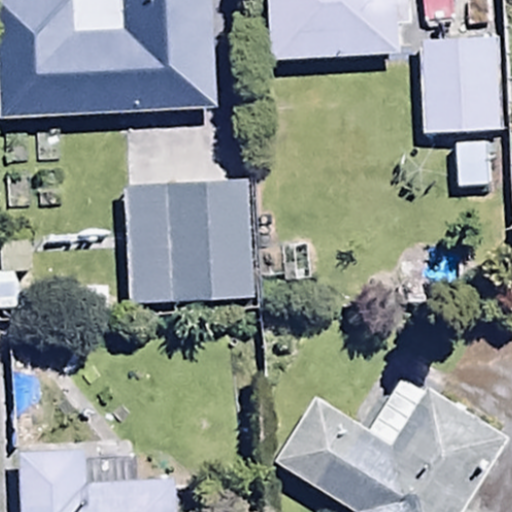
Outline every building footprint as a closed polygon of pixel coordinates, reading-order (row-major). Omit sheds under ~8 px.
[(0,0),(0,119),(216,111),(212,0),(0,0)] [(397,60),(394,0),(264,0),(267,64),(397,60)] [(500,2),(417,4),(419,91),(502,90),(500,2)] [(129,265),(254,264),(252,147),(128,149),(129,265)] [(446,274),(394,274),(394,309),(446,308),(446,274)] [(464,511),(508,439),(426,390),(423,396),(398,381),(370,429),(312,395),(270,465),(349,511),(464,511)] [(177,511),(176,477),(129,479),(127,448),(19,451),(21,511),(177,511)]
